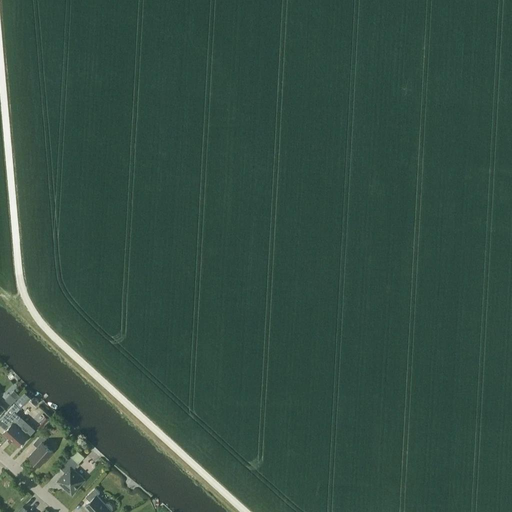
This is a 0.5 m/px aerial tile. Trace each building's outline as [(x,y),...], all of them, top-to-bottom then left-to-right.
[(22,421),(14,414),(20,407),(14,402),(0,417),(0,421),(7,428),(3,432),(18,446),(27,436),(27,437),(31,432),(27,428),(24,431),(18,426),(22,421)] [(49,419),(45,415),(40,420),(44,424),(49,419)] [(39,465),(52,451),(42,442),(46,437),(42,433),(33,443),(37,447),(29,456),(39,465)] [(65,471),(57,480),(66,488),(65,489),(72,495),(77,488),(76,488),(85,479),(73,468),(78,462),(70,454),(59,466),(65,471)] [(112,506),(109,502),(106,502),(98,493),(99,492),(95,487),(85,496),(89,500),(84,505),(89,511),(90,511),(91,511),(107,511),(112,508),(112,506)]
